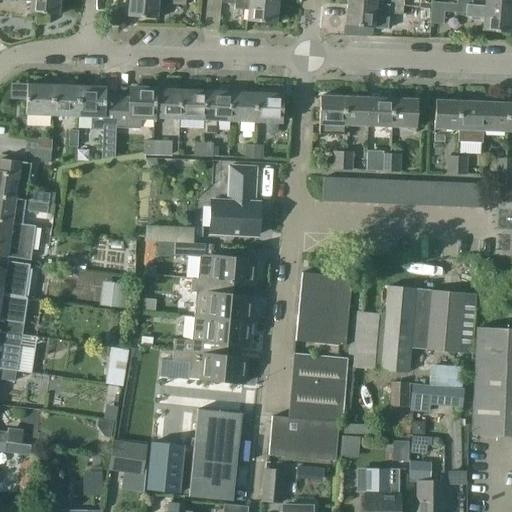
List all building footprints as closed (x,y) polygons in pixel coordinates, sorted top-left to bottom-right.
[(13,0),(30,1),(28,11),(58,14),(59,0),(13,0)] [(182,4),(182,0),(127,0),(126,15),(155,18),(156,4),(168,5),(169,3),(182,4)] [(277,0),(206,0),(204,28),(218,29),(220,2),(234,4),(234,8),(247,9),(246,21),(275,24),(277,0)] [(511,0),(483,0),(483,6),(483,7),(511,9),(511,0)] [(388,5),(375,4),(346,1),(343,25),(373,28),(374,17),(387,19),(387,13),(401,15),(402,6),(388,5)] [(471,6),(456,5),(432,3),(430,23),(443,24),(444,12),(469,14),(469,15),(482,16),(481,32),(511,34),(511,17),(511,9),(483,7),(483,6),(471,5),(471,6)] [(50,115),(51,85),(26,84),(25,114),(50,115)] [(77,116),(77,86),(51,85),(50,115),(77,116)] [(102,111),(103,87),(77,86),(77,116),(102,117),(100,159),(113,157),(115,126),(115,112),(102,111)] [(153,117),(154,89),(128,88),(127,112),(115,112),(115,126),(139,127),(140,116),(153,117)] [(154,89),(153,117),(179,118),(180,91),(154,89)] [(204,119),(205,92),(180,91),(179,118),(204,119)] [(230,121),(231,93),(205,92),(204,119),(230,121)] [(256,122),(257,94),(231,93),(230,121),(256,122)] [(257,94),(256,122),(279,123),(280,95),(257,94)] [(343,124),(344,97),(319,96),(318,134),(342,135),(342,124),(343,124)] [(344,97),(343,124),(367,125),(368,98),(344,97)] [(368,98),(367,125),(390,126),(392,99),(368,98)] [(392,99),(390,126),(415,127),(416,100),(392,99)] [(458,129),(459,101),(434,100),(433,128),(458,129)] [(481,130),(483,102),(459,101),(458,129),(481,130)] [(505,131),(507,103),(483,102),(481,130),(505,131)] [(152,151),(152,140),(144,139),(144,151),(152,151)] [(152,140),(152,151),(171,153),(171,141),(152,140)] [(203,154),(203,143),(195,142),(195,154),(203,154)] [(203,143),(203,154),(211,155),(211,151),(212,143),(203,143)] [(254,157),(255,146),(245,145),(244,157),(254,157)] [(46,162),(48,150),(25,146),(23,158),(46,162)] [(341,170),(341,152),(332,152),(331,169),(341,170)] [(341,152),(341,170),(349,170),(350,152),(341,152)] [(388,172),(389,154),(380,154),(379,171),(388,172)] [(389,154),(388,172),(397,172),(398,155),(389,154)] [(455,175),(455,157),(446,157),(445,174),(455,175)] [(455,157),(455,175),(464,175),(464,158),(455,157)] [(0,196),(47,204),(48,194),(26,191),(30,164),(0,159),(0,196)] [(503,177),(504,160),(494,159),(494,177),(503,177)] [(511,160),(504,160),(503,177),(511,177),(511,160)] [(227,203),(211,203),(210,235),(257,237),(258,204),(253,204),(255,168),(228,167),(227,203)] [(322,201),(334,202),(335,179),(323,178),(322,201)] [(335,179),(334,202),(346,202),(348,179),(335,179)] [(348,179),(346,202),(359,203),(360,180),(348,179)] [(360,180),(359,203),(371,203),(372,181),(360,180)] [(372,181),(371,203),(384,204),(385,181),(372,181)] [(385,181),(384,204),(396,204),(397,182),(385,181)] [(397,182),(396,204),(408,205),(409,182),(397,182)] [(409,182),(408,205),(421,206),(422,183),(409,182)] [(422,183),(421,206),(433,206),(434,183),(422,183)] [(434,183),(433,206),(445,207),(446,184),(434,183)] [(446,184),(445,207),(458,207),(459,184),(446,184)] [(459,184),(458,207),(470,208),(471,185),(459,184)] [(471,185),(470,208),(482,208),(483,202),(483,186),(471,185)] [(47,204),(53,204),(55,193),(48,192),(48,194),(47,204)] [(47,204),(0,196),(0,220),(10,222),(18,223),(21,224),(23,210),(45,213),(47,204)] [(54,205),(53,204),(47,204),(45,213),(52,214),(54,205)] [(34,226),(21,224),(0,220),(0,256),(29,260),(34,226)] [(227,283),(227,284),(251,286),(254,260),(202,255),(204,244),(173,243),(172,256),(198,257),(196,280),(227,283)] [(29,265),(6,262),(0,260),(0,295),(24,299),(26,289),(29,265)] [(344,346),(350,278),(301,274),(296,342),(344,346)] [(192,317),(248,322),(250,297),(226,295),(227,284),(227,283),(196,280),(190,279),(188,292),(194,293),(192,317)] [(350,312),(347,367),(406,373),(409,349),(469,354),(474,295),(430,291),(414,289),(386,287),(384,315),(350,312)] [(24,299),(0,295),(0,331),(4,332),(5,320),(21,322),(24,299)] [(248,322),(192,317),(189,341),(172,339),(170,351),(220,356),(221,345),(245,348),(248,322)] [(511,330),(474,329),(473,359),(470,434),(511,435),(511,330)] [(0,368),(14,371),(18,348),(2,345),(4,332),(0,331),(0,368)] [(244,358),(220,356),(170,351),(169,361),(187,363),(186,379),(242,384),(244,358)] [(268,456),(328,461),(332,461),(336,423),(340,423),(346,359),(293,354),(287,419),(271,417),(268,456)] [(430,365),(429,385),(459,387),(460,367),(430,365)] [(14,371),(0,368),(0,379),(13,381),(14,371)] [(113,384),(123,386),(125,373),(114,371),(113,384)] [(391,382),(390,407),(407,407),(408,383),(391,382)] [(412,384),(409,411),(428,412),(429,412),(430,404),(431,394),(460,397),(461,388),(412,384)] [(105,420),(115,421),(117,405),(108,404),(105,420)] [(187,497),(229,501),(238,414),(196,410),(187,497)] [(411,434),(424,434),(424,427),(419,422),(412,421),(411,434)] [(433,448),(440,448),(443,445),(439,438),(430,437),(430,444),(433,448)] [(108,471),(143,475),(146,445),(112,441),(108,471)] [(392,441),(391,461),(407,461),(408,441),(392,441)] [(146,490),(178,493),(183,445),(151,442),(146,490)] [(408,479),(429,480),(430,462),(409,461),(408,479)] [(281,503),(283,463),(264,462),(261,502),(281,503)] [(364,496),(363,511),(397,511),(397,497),(397,494),(398,465),(365,465),(364,492),(366,492),(366,496),(364,496)] [(444,511),(445,482),(417,482),(416,511),(444,511)] [(166,511),(182,511),(182,510),(183,504),(167,502),(167,504),(166,511)]
